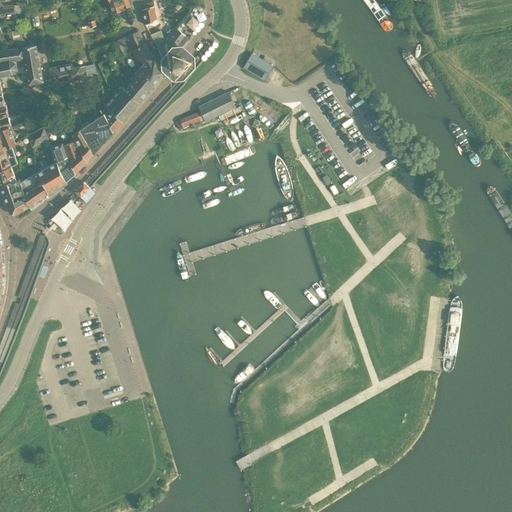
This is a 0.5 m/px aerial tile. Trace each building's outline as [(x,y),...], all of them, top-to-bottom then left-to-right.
[(109,0),(113,13),(124,9),(124,8),(129,6),(130,6),(128,0),(109,0)] [(389,19),(375,0),(363,0),(385,31),(388,31),(390,30),(392,28),(393,26),(393,25),(389,19)] [(142,8),(142,9),(144,19),(145,24),(157,19),(155,8),(155,6),(155,7),(154,1),(143,5),(143,6),(142,7),(142,8)] [(189,38),(175,27),(165,40),(158,48),(166,63),(172,68),(176,72),(179,69),(181,71),(190,61),(184,55),(178,50),(189,38)] [(17,40),(23,39),(21,29),(15,31),(17,40)] [(116,40),(119,46),(114,49),(120,58),(124,55),(133,51),(133,50),(144,43),(139,32),(138,30),(137,29),(136,29),(137,30),(127,35),(116,40)] [(165,40),(161,30),(150,34),(158,48),(165,40)] [(8,32),(10,41),(17,40),(15,31),(12,31),(8,32)] [(133,81),(126,89),(139,102),(147,92),(151,88),(164,72),(153,56),(145,43),(144,43),(133,50),(133,51),(143,64),(130,78),(133,81)] [(43,81),(36,45),(22,47),(22,48),(24,58),(30,84),(35,83),(36,88),(53,84),(68,81),(77,79),(86,77),(85,65),(73,68),(72,63),(50,68),(52,79),(43,81)] [(403,46),(402,50),(402,55),(429,93),(431,95),(434,95),(435,94),(437,92),(436,89),(410,49),(408,48),(403,46)] [(12,61),(24,58),(22,48),(0,51),(0,93),(3,93),(0,80),(0,75),(13,73),(17,69),(16,62),(12,61)] [(265,79),(273,65),(252,52),(244,67),(265,79)] [(79,85),(77,79),(68,81),(71,88),(77,86),(79,85)] [(81,97),(77,86),(71,88),(75,99),(81,97)] [(132,110),(139,102),(126,89),(125,89),(122,87),(114,96),(131,111),(132,110)] [(175,121),(176,123),(179,129),(206,119),(206,121),(235,106),(228,92),(199,106),(201,110),(175,121)] [(131,111),(114,96),(106,105),(123,120),(131,111)] [(5,103),(0,104),(0,117),(9,114),(6,103),(5,103)] [(91,122),(89,123),(103,143),(113,132),(123,120),(106,105),(106,104),(101,110),(103,114),(96,118),(91,122)] [(9,114),(0,117),(0,130),(1,130),(1,129),(9,126),(13,125),(9,114)] [(309,114),(302,120),(309,129),(316,124),(309,114)] [(475,150),(458,123),(456,121),(454,119),(450,118),(449,119),(449,122),(449,126),(470,162),(474,165),(475,166),(477,166),(479,165),(480,163),(480,161),(480,159),(475,150)] [(81,120),(80,120),(76,122),(79,129),(80,129),(85,137),(93,154),(100,146),(103,143),(89,123),(87,125),(83,127),(81,120)] [(16,143),(9,126),(1,129),(1,130),(0,130),(0,151),(6,148),(11,145),(16,143)] [(44,127),(29,135),(33,147),(41,142),(44,141),(49,138),(44,127)] [(73,134),(75,140),(76,142),(83,154),(87,161),(93,154),(85,137),(80,129),(79,129),(80,130),(73,134)] [(76,173),(87,161),(83,154),(76,142),(75,140),(64,145),(69,160),(76,173)] [(46,146),(44,141),(41,142),(52,164),(37,172),(40,182),(44,181),(48,193),(66,181),(61,171),(59,165),(57,161),(51,146),(52,146),(51,144),(46,146)] [(64,145),(63,142),(52,146),(51,146),(57,161),(59,165),(61,171),(66,181),(67,181),(67,180),(68,179),(75,173),(76,173),(69,160),(64,145)] [(17,163),(11,145),(6,148),(0,151),(0,170),(10,166),(17,163)] [(16,179),(15,175),(10,166),(0,170),(0,182),(0,184),(4,183),(6,182),(10,180),(11,182),(17,180),(16,179)] [(37,172),(21,181),(23,186),(25,194),(30,205),(47,193),(48,193),(44,181),(40,182),(37,172)] [(20,178),(16,179),(17,180),(11,182),(10,180),(6,182),(4,183),(0,184),(1,185),(10,211),(12,210),(15,211),(15,213),(19,212),(30,205),(25,194),(23,186),(21,181),(20,178)] [(94,192),(90,188),(89,187),(90,187),(84,181),(76,190),(81,196),(82,195),(87,200),(94,192)] [(490,192),(490,195),(511,233),(511,214),(499,192),(497,191),(495,190),(493,190),(491,190),(490,192)]
